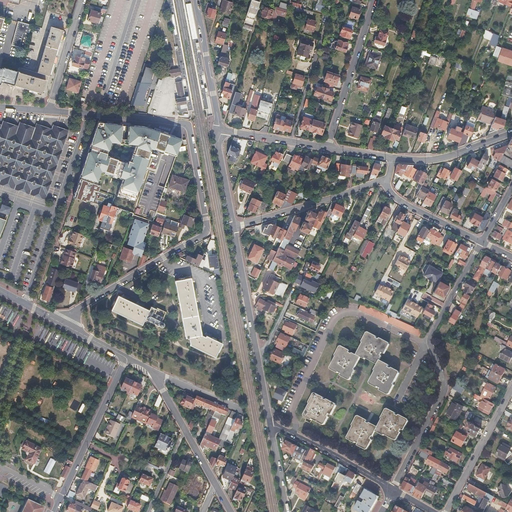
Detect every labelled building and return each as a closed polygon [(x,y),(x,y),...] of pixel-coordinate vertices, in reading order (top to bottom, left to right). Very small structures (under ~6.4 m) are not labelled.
[(232,3),(222,0),(219,10),(229,13),(232,3)] [(255,0),(250,0),(242,28),(247,29),(249,25),(252,26),(260,1),(255,0)] [(323,11),(325,5),(321,4),(321,0),(317,0),(315,9),(323,11)] [(471,0),(469,7),(467,13),(466,15),(476,18),(479,11),(474,9),(477,0),(481,2),(481,0),(471,0)] [(208,2),(207,2),(203,13),(206,14),(205,16),(212,18),(215,10),(213,9),(214,7),(211,6),(211,8),(208,7),(209,4),(208,4),(208,2)] [(101,9),(94,6),(93,11),(91,10),(90,15),(88,20),(97,23),(101,9)] [(262,11),(261,14),(262,15),(262,17),(266,18),(270,20),(270,18),(272,19),(271,22),(274,22),(277,10),(278,7),(276,6),(274,13),(272,12),(273,10),(264,8),(263,11),(262,11)] [(361,9),(352,6),(349,16),(357,18),(359,14),(361,9)] [(316,21),(308,19),(305,28),(313,31),(315,26),(316,21)] [(31,25),(18,22),(17,25),(11,45),(24,49),(25,45),(31,25)] [(36,68),(50,72),(53,64),(59,40),(62,31),(50,27),(49,33),(46,32),(36,68)] [(352,30),(342,27),(339,34),(349,38),(351,34),(352,30)] [(377,36),(375,36),(373,39),(372,42),(383,46),(387,31),(379,29),(377,36)] [(487,29),(485,29),(483,36),(491,39),(490,42),(497,45),(501,35),(487,29)] [(226,33),(218,31),(215,41),(223,44),(226,33)] [(82,34),(79,45),(89,48),(92,37),(82,34)] [(313,43),(302,40),(298,54),(308,57),(309,53),(310,49),(311,50),(313,43)] [(346,47),(347,43),(337,40),(337,41),(335,40),(334,41),(331,43),(330,42),(329,47),(334,49),(335,48),(345,51),(346,47)] [(371,52),(369,52),(367,58),(365,65),(375,69),(380,55),(380,56),(381,52),(372,49),(371,52)] [(511,51),(504,49),(500,61),(511,64),(511,51)] [(85,58),(75,55),(74,60),(73,59),(73,62),(72,65),(82,68),(82,67),(87,69),(91,58),(85,57),(85,58)] [(229,59),(219,56),(217,63),(227,66),(229,59)] [(437,58),(430,56),(427,63),(434,65),(437,58)] [(414,70),(419,71),(422,62),(418,60),(414,70)] [(145,63),(131,105),(144,106),(156,67),(145,63)] [(49,76),(35,72),(19,67),(13,85),(24,88),(33,91),(37,92),(41,93),(42,91),(44,92),(49,76)] [(50,72),(36,68),(35,72),(49,76),(50,72)] [(0,82),(3,83),(5,83),(8,84),(13,86),(13,85),(17,73),(4,70),(3,71),(1,70),(1,72),(0,71),(0,82)] [(338,75),(326,71),(323,81),(326,81),(324,85),(326,85),(332,87),(333,84),(335,85),(337,80),(338,75)] [(227,73),(220,95),(223,95),(222,97),(230,99),(234,85),(229,83),(231,74),(227,73)] [(304,76),(295,73),(291,88),(296,89),(297,86),(301,87),(303,79),(304,76)] [(369,80),(360,77),(358,82),(357,88),(359,89),(358,91),(365,93),(369,80)] [(82,82),(69,78),(67,83),(66,89),(78,92),(82,82)] [(183,89),(181,81),(174,82),(176,88),(177,96),(178,98),(174,99),(175,105),(175,106),(179,105),(180,109),(187,108),(186,100),(185,97),(183,89)] [(315,87),(316,87),(315,91),(313,95),(318,96),(317,97),(322,99),(325,88),(322,87),(323,84),(317,83),(315,87)] [(326,85),(325,88),(322,99),(325,100),(325,98),(330,99),(331,96),(332,93),(332,94),(334,88),(332,87),(326,85)] [(511,87),(505,85),(502,94),(509,96),(511,97),(511,87)] [(240,92),(235,90),(228,112),(236,114),(243,117),(245,109),(244,108),(236,106),(240,92)] [(254,109),(251,108),(248,119),(251,120),(254,121),(257,110),(260,99),(261,96),(258,95),(254,109)] [(272,103),(260,99),(257,110),(263,112),(268,114),(272,103)] [(501,118),(494,116),(492,123),(489,131),(489,132),(503,127),(504,125),(510,107),(505,106),(501,118)] [(496,112),(483,107),(479,119),(492,123),(494,116),(496,112)] [(280,115),(277,114),(272,128),(277,129),(281,130),(284,121),(279,119),(280,115)] [(303,117),(302,117),(299,127),(304,129),(309,130),(312,119),(313,117),(304,114),(303,117)] [(293,118),(286,115),(282,129),(286,131),(289,132),(293,118)] [(380,119),(374,116),(369,130),(372,131),(376,132),(380,119)] [(446,122),(436,118),(434,126),(439,128),(444,130),(447,123),(446,122)] [(324,123),(312,119),(309,130),(314,132),(320,134),(324,123)] [(49,188),(50,187),(50,186),(54,172),(55,171),(55,170),(60,157),(60,156),(60,155),(65,142),(65,141),(68,131),(64,129),(57,127),(53,125),(51,129),(48,128),(47,128),(41,125),(40,125),(39,125),(36,124),(35,127),(32,127),(31,126),(30,126),(25,124),(24,124),(23,123),(20,122),(18,126),(15,125),(14,125),(11,124),(8,123),(7,122),(6,122),(3,121),(1,125),(0,124),(0,185),(2,186),(3,186),(4,186),(6,187),(9,188),(10,189),(11,189),(17,191),(18,191),(26,194),(27,194),(33,196),(34,197),(35,197),(40,199),(42,199),(43,200),(45,200),(49,188)] [(350,126),(351,127),(349,131),(348,135),(357,138),(362,125),(351,121),(350,126)] [(84,164),(85,164),(84,166),(84,168),(83,168),(79,179),(95,184),(100,171),(103,171),(103,172),(107,174),(119,177),(122,178),(116,194),(134,200),(145,168),(152,148),(175,156),(179,147),(181,139),(170,135),(167,134),(167,132),(154,128),(153,129),(148,128),(143,126),(127,125),(127,126),(122,126),(122,124),(105,123),(104,124),(99,123),(97,128),(96,128),(95,129),(96,129),(96,132),(95,133),(94,133),(84,164)] [(405,124),(404,127),(401,135),(406,136),(406,135),(410,136),(413,138),(417,128),(405,124)] [(455,128),(451,127),(447,137),(453,139),(458,141),(462,131),(460,130),(461,126),(456,124),(455,128)] [(470,125),(468,124),(459,147),(466,144),(469,135),(472,136),(475,127),(470,125)] [(392,129),(383,126),(381,134),(384,135),(383,138),(386,139),(388,139),(392,129)] [(400,132),(392,129),(388,139),(390,140),(392,141),(393,138),(397,140),(400,132)] [(427,135),(419,132),(417,140),(420,141),(424,143),(427,135)] [(235,147),(230,145),(227,154),(230,155),(228,160),(234,163),(240,149),(235,147)] [(493,148),(491,149),(491,155),(493,155),(493,157),(499,161),(502,155),(507,145),(494,150),(493,148)] [(271,154),(273,155),(271,160),(274,161),(271,167),(271,168),(275,169),(282,154),(280,153),(278,152),(278,153),(275,152),(276,150),(274,149),(271,154)] [(261,154),(255,151),(250,163),(261,168),(260,169),(261,169),(260,173),(262,174),(267,164),(264,163),(266,156),(261,154)] [(289,155),(286,153),(282,160),(289,163),(292,156),(289,155)] [(488,156),(483,153),(478,162),(476,167),(478,168),(481,163),(484,165),(485,163),(484,162),(488,156)] [(293,154),(292,156),(289,163),(286,171),(294,175),(298,168),(299,165),(302,158),(298,156),(293,154)] [(309,156),(305,154),(300,165),(299,165),(298,168),(302,170),(303,167),(307,169),(311,162),(313,157),(309,156)] [(313,157),(311,162),(326,168),(330,159),(321,155),(320,156),(319,158),(314,156),(313,157)] [(499,161),(498,161),(511,168),(511,160),(502,155),(499,161)] [(478,162),(471,158),(467,166),(474,170),(476,167),(478,162)] [(382,161),(374,160),(367,181),(373,179),(374,175),(375,175),(379,165),(380,165),(382,161)] [(344,164),(339,163),(338,174),(336,174),(336,177),(337,178),(342,178),(343,177),(344,175),(348,175),(349,164),(344,164)] [(357,164),(352,163),(350,176),(364,177),(366,172),(366,166),(362,166),(357,165),(357,164)] [(398,163),(396,165),(394,172),(400,176),(406,164),(398,163)] [(412,164),(406,164),(400,176),(397,182),(395,186),(399,188),(404,178),(407,180),(408,177),(411,179),(416,169),(413,168),(411,167),(412,164)] [(442,170),(439,168),(436,175),(440,177),(440,176),(445,178),(449,170),(446,169),(443,167),(442,170)] [(460,171),(454,167),(449,176),(456,180),(460,171)] [(418,170),(416,169),(411,179),(416,181),(422,171),(420,170),(419,169),(418,170)] [(494,172),(495,172),(493,176),(501,180),(505,174),(496,169),(494,172)] [(423,171),(422,171),(416,181),(418,182),(416,188),(419,189),(423,182),(427,175),(424,173),(425,172),(423,171)] [(188,181),(173,176),(169,187),(184,192),(188,181)] [(95,184),(79,179),(73,196),(93,203),(94,200),(102,203),(103,198),(98,196),(97,198),(94,197),(98,186),(95,184)] [(255,184),(243,179),(239,189),(250,194),(255,184)] [(489,182),(490,182),(487,188),(495,192),(499,183),(491,179),(489,182)] [(331,182),(331,183),(327,190),(332,192),(336,184),(331,182)] [(423,182),(419,189),(416,195),(424,199),(428,190),(424,188),(426,184),(423,182)] [(476,184),(474,188),(481,192),(483,188),(477,184),(476,184)] [(486,191),(491,194),(482,210),(486,212),(495,195),(496,193),(495,192),(487,188),(485,186),(483,188),(481,192),(480,195),(483,196),(486,191)] [(450,190),(447,188),(437,207),(440,209),(445,200),(450,191),(450,190)] [(460,196),(457,201),(449,216),(458,221),(461,216),(456,213),(458,210),(469,190),(464,188),(460,196)] [(288,189),(285,194),(280,205),(279,208),(291,205),(296,193),(288,189)] [(285,194),(277,190),(271,201),(280,205),(285,194)] [(433,192),(429,190),(428,190),(424,199),(423,201),(430,205),(435,195),(433,194),(433,192)] [(483,196),(480,195),(466,220),(469,222),(474,213),(483,196)] [(268,203),(261,200),(258,207),(264,210),(268,203)] [(451,204),(445,200),(440,209),(440,210),(447,214),(451,206),(450,206),(451,204)] [(330,202),(327,210),(330,211),(330,212),(331,213),(330,215),(331,218),(334,219),(336,218),(338,215),(339,216),(343,207),(335,203),(334,204),(330,202)] [(258,207),(249,203),(246,209),(255,213),(258,207)] [(0,234),(11,208),(2,204),(0,209),(0,212),(6,215),(4,220),(0,218),(0,234)] [(110,206),(110,205),(107,204),(106,207),(103,206),(98,220),(99,221),(98,222),(100,223),(99,228),(108,231),(111,224),(110,224),(114,211),(116,212),(117,208),(110,206)] [(368,204),(359,222),(353,235),(361,239),(366,229),(360,226),(364,218),(365,218),(371,206),(368,204)] [(390,209),(384,206),(379,215),(383,217),(380,222),(384,224),(389,214),(387,213),(390,209)] [(321,212),(319,211),(314,221),(319,223),(325,211),(322,209),(321,212)] [(305,222),(303,221),(299,229),(307,233),(316,214),(308,210),(304,218),(306,219),(305,222)] [(397,216),(396,215),(393,221),(395,222),(391,230),(396,232),(402,222),(405,215),(400,212),(397,216)] [(482,217),(474,213),(469,222),(477,226),(482,217)] [(488,214),(485,213),(477,228),(482,230),(489,217),(487,217),(488,214)] [(193,218),(184,214),(181,223),(179,222),(179,223),(178,226),(183,228),(184,224),(190,226),(193,218)] [(281,241),(278,246),(276,252),(272,260),(275,262),(289,268),(290,269),(299,251),(292,247),(291,248),(285,245),(293,230),(294,230),(299,218),(293,215),(286,231),(282,240),(281,241)] [(158,225),(163,226),(164,222),(165,220),(157,217),(155,223),(152,222),(149,233),(156,236),(159,227),(157,226),(158,225)] [(133,246),(132,250),(133,251),(132,254),(140,257),(141,254),(145,243),(142,242),(148,224),(134,219),(128,237),(129,238),(127,244),(133,246)] [(511,222),(511,221),(506,219),(503,225),(505,227),(508,229),(509,228),(511,222)] [(359,222),(355,220),(348,233),(347,232),(345,237),(350,240),(353,235),(359,222)] [(179,223),(173,221),(172,225),(164,222),(163,226),(161,232),(174,237),(178,226),(179,223)] [(265,221),(261,223),(252,242),(265,248),(271,235),(272,235),(271,238),(274,240),(275,237),(279,228),(265,221)] [(410,226),(402,222),(396,232),(404,237),(410,226)] [(430,228),(429,230),(423,241),(428,244),(430,242),(434,244),(435,243),(439,235),(440,233),(437,232),(439,229),(433,226),(431,228),(430,228)] [(496,231),(495,231),(493,236),(500,239),(502,235),(504,236),(508,230),(508,229),(505,227),(503,230),(499,228),(500,227),(498,226),(497,227),(498,228),(496,231)] [(429,230),(422,227),(417,236),(423,239),(421,241),(420,241),(418,246),(420,247),(423,241),(429,230)] [(286,231),(279,228),(275,237),(282,240),(286,231)] [(511,232),(508,230),(504,236),(503,238),(511,243),(511,232)] [(83,234),(74,231),(71,239),(70,238),(68,243),(79,247),(83,234)] [(443,237),(439,235),(435,243),(438,245),(443,237)] [(103,241),(98,240),(94,252),(99,254),(103,241)] [(455,244),(448,240),(443,248),(450,252),(455,244)] [(365,248),(363,246),(360,252),(362,253),(361,256),(364,257),(366,255),(367,256),(373,244),(368,241),(365,248)] [(262,248),(253,244),(246,258),(255,262),(262,248)] [(466,247),(460,244),(455,251),(459,253),(458,255),(464,258),(467,253),(468,253),(469,250),(470,248),(468,247),(466,247)] [(132,250),(123,247),(119,259),(125,260),(131,262),(132,254),(133,251),(132,250)] [(76,252),(65,248),(60,264),(72,268),(75,258),(74,258),(76,252)] [(272,260),(276,252),(269,249),(265,257),(272,260)] [(146,256),(141,254),(140,257),(137,267),(144,263),(146,256)] [(403,256),(399,254),(394,264),(405,270),(410,260),(407,258),(403,256)] [(215,272),(219,274),(216,255),(208,257),(210,269),(215,269),(215,272)] [(188,256),(186,261),(199,266),(201,260),(197,258),(196,260),(188,256)] [(492,259),(486,256),(480,267),(476,275),(475,275),(473,279),(479,282),(481,278),(486,269),(491,261),(492,259)] [(309,267),(311,264),(306,261),(304,265),(303,269),(305,270),(302,276),(303,276),(304,272),(306,273),(307,271),(309,267)] [(318,264),(312,261),(311,264),(309,267),(317,272),(320,267),(317,266),(318,264)] [(495,263),(491,261),(486,269),(484,272),(486,273),(487,270),(490,272),(495,263)] [(502,266),(496,263),(492,272),(497,275),(502,266)] [(105,268),(96,264),(94,271),(92,270),(89,279),(94,281),(94,280),(100,282),(105,268)] [(443,273),(429,265),(423,276),(437,283),(443,273)] [(511,271),(502,266),(497,275),(507,279),(511,271)] [(253,267),(250,274),(256,277),(259,270),(253,267)] [(48,286),(54,288),(55,287),(54,286),(60,271),(52,268),(46,284),(48,284),(48,286)] [(294,281),(295,281),(295,283),(294,285),(302,289),(306,280),(304,279),(304,277),(302,276),(301,278),(297,275),(294,281)] [(65,278),(62,287),(75,291),(78,283),(65,278)] [(191,278),(175,281),(185,338),(188,338),(190,344),(189,345),(214,357),(221,343),(211,338),(208,337),(207,336),(206,336),(205,337),(201,335),(200,329),(199,327),(199,325),(196,309),(196,307),(195,305),(193,289),(192,287),(192,285),(191,278)] [(272,293),(273,292),(277,294),(282,283),(280,282),(277,283),(267,278),(262,288),(266,290),(272,293)] [(449,287),(439,281),(433,293),(443,298),(449,287)] [(468,281),(465,286),(467,287),(464,292),(469,295),(470,293),(472,294),(477,286),(474,284),(474,283),(472,282),(471,283),(468,281)] [(497,283),(494,281),(489,290),(493,292),(497,283)] [(286,284),(282,283),(277,294),(280,296),(286,284)] [(382,286),(379,284),(374,293),(389,300),(394,291),(390,289),(390,288),(387,286),(386,287),(383,285),(382,286)] [(54,288),(48,286),(47,287),(45,286),(41,299),(48,301),(52,289),(54,289),(54,288)] [(308,298),(300,294),(298,298),(295,302),(304,307),(308,298)] [(471,296),(466,294),(461,302),(462,302),(460,306),(461,307),(461,308),(464,310),(471,296)] [(124,299),(117,295),(110,310),(142,325),(145,319),(162,327),(163,327),(164,325),(163,323),(161,322),(166,312),(157,308),(156,309),(151,307),(149,310),(143,308),(141,306),(139,306),(128,301),(126,299),(124,299)] [(255,304),(256,308),(261,310),(262,308),(272,313),(275,306),(274,305),(270,304),(271,301),(268,299),(267,302),(259,298),(255,304)] [(422,307),(407,299),(402,309),(417,317),(422,307)] [(431,304),(428,302),(422,312),(425,314),(423,317),(429,320),(434,311),(433,311),(434,309),(431,308),(432,306),(431,305),(431,304)] [(360,306),(358,310),(388,323),(397,327),(419,336),(420,333),(421,331),(391,317),(360,304),(360,306)] [(296,315),(299,317),(298,319),(303,322),(305,319),(309,321),(306,327),(315,332),(320,323),(317,321),(318,319),(306,313),(307,311),(300,308),(298,311),(296,315)] [(386,309),(384,313),(392,316),(395,317),(397,314),(386,309)] [(462,313),(457,310),(450,322),(455,325),(462,313)] [(496,313),(492,311),(487,321),(491,323),(496,313)] [(291,324),(286,322),(285,325),(283,329),(287,331),(286,332),(292,335),(294,332),(296,332),(297,329),(295,328),(297,325),(292,322),(291,324)] [(389,343),(380,338),(379,340),(379,339),(376,338),(377,337),(369,332),(367,333),(362,343),(363,343),(356,356),(352,353),(352,355),(349,353),(350,351),(342,347),(340,347),(335,357),(336,357),(330,368),(331,369),(331,370),(338,374),(339,373),(340,373),(342,374),(341,376),(349,381),(351,380),(356,371),(355,370),(361,358),(365,360),(366,359),(368,360),(377,365),(378,366),(375,371),(376,372),(370,383),(371,385),(378,389),(378,388),(382,389),(381,391),(389,395),(391,395),(395,386),(395,385),(400,375),(399,372),(392,368),(391,370),(389,368),(390,366),(380,361),(382,357),(381,356),(382,353),(383,354),(384,355),(390,345),(389,343)] [(278,339),(277,338),(275,342),(285,347),(290,337),(281,333),(280,336),(278,339)] [(500,348),(504,351),(500,358),(509,363),(511,357),(511,352),(511,351),(511,349),(506,347),(502,344),(500,348)] [(292,357),(275,348),(273,354),(270,359),(287,367),(292,357)] [(505,370),(496,365),(493,371),(502,377),(505,372),(504,372),(505,370)] [(502,377),(493,371),(489,379),(498,384),(499,381),(500,381),(502,377)] [(120,388),(129,392),(134,382),(125,378),(120,388)] [(134,382),(129,392),(137,396),(142,386),(134,382)] [(496,388),(488,383),(481,397),(489,401),(490,399),(491,399),(496,388)] [(286,393),(277,389),(273,398),(282,402),(286,393)] [(314,392),(312,393),(307,402),(308,403),(303,414),(304,416),(306,417),(311,420),(312,419),(322,424),(324,424),(328,416),(327,416),(328,413),(331,414),(335,406),(334,403),(325,398),(324,400),(322,399),(321,398),(322,396),(318,394),(314,392)] [(196,395),(195,398),(194,400),(191,408),(193,410),(197,403),(203,405),(206,399),(196,395)] [(191,408),(194,400),(187,396),(185,400),(183,399),(181,404),(185,406),(185,405),(191,408)] [(481,400),(483,401),(479,409),(488,414),(494,404),(489,401),(481,397),(480,397),(478,400),(481,402),(481,400)] [(218,405),(206,399),(203,405),(212,410),(210,413),(208,414),(204,423),(209,425),(218,405)] [(463,407),(454,402),(447,415),(456,420),(463,407)] [(144,409),(136,405),(133,413),(131,416),(146,423),(151,413),(152,411),(144,407),(144,409)] [(228,409),(218,405),(209,425),(199,445),(203,452),(206,446),(215,450),(220,440),(210,436),(216,422),(217,423),(221,413),(225,415),(228,409)] [(397,413),(396,413),(389,409),(386,409),(381,419),(383,420),(378,428),(377,427),(366,421),(367,420),(359,415),(356,416),(351,426),(352,426),(347,437),(347,439),(356,443),(357,442),(358,443),(360,444),(358,446),(365,450),(366,450),(369,449),(374,440),(372,440),(376,432),(384,436),(385,436),(386,435),(396,440),(398,440),(402,433),(400,432),(402,429),(404,431),(409,422),(409,420),(400,415),(399,416),(396,415),(397,413)] [(238,413),(232,411),(229,418),(228,417),(219,437),(222,439),(219,445),(222,447),(226,438),(230,429),(231,427),(238,413)] [(157,416),(151,413),(146,423),(145,425),(151,428),(152,427),(158,430),(162,420),(157,418),(157,416)] [(240,414),(238,413),(231,427),(238,430),(239,428),(240,428),(243,423),(239,422),(240,420),(239,420),(242,415),(240,414)] [(440,418),(438,417),(430,431),(433,432),(440,418)] [(121,424),(111,419),(108,426),(105,433),(115,437),(121,424)] [(469,422),(466,428),(469,429),(468,432),(477,437),(481,429),(469,422)] [(454,430),(457,432),(452,441),(462,447),(469,433),(461,429),(459,428),(456,426),(454,430)] [(171,439),(160,434),(154,446),(166,451),(167,448),(170,449),(172,444),(169,443),(171,439)] [(26,442),(24,441),(21,446),(23,447),(22,449),(26,450),(30,452),(26,459),(28,460),(27,462),(32,464),(33,462),(34,463),(41,449),(26,441),(26,442)] [(296,447),(286,442),(283,449),(293,454),(296,447)] [(503,446),(502,445),(497,454),(506,459),(511,450),(507,448),(509,446),(504,443),(503,446)] [(445,453),(447,453),(445,455),(457,462),(459,457),(460,458),(462,454),(459,453),(460,450),(451,445),(448,451),(446,451),(445,453)] [(296,447),(293,454),(293,455),(305,461),(309,453),(311,449),(309,449),(307,452),(296,447)] [(422,447),(420,450),(429,455),(431,456),(433,453),(422,447)] [(309,453),(305,461),(302,468),(311,472),(315,465),(309,462),(313,455),(309,453)] [(217,460),(215,464),(219,465),(220,464),(223,466),(226,461),(224,460),(225,458),(219,455),(217,460)] [(431,456),(429,459),(427,463),(437,469),(441,461),(431,456)] [(98,460),(90,457),(88,462),(85,468),(86,468),(91,470),(93,471),(98,460)] [(187,463),(182,460),(178,468),(187,472),(191,462),(188,460),(187,463)] [(159,466),(148,461),(146,464),(151,467),(157,470),(158,468),(159,466)] [(450,466),(441,461),(437,469),(435,473),(440,476),(442,471),(446,474),(450,466)] [(235,472),(237,467),(231,464),(230,467),(227,466),(223,477),(231,481),(235,472)] [(326,466),(325,469),(322,474),(325,476),(324,479),(328,482),(330,478),(336,468),(332,467),(333,465),(331,464),(330,465),(328,464),(326,466)] [(491,469),(483,464),(477,476),(485,480),(491,469)] [(250,466),(247,465),(241,479),(248,482),(252,473),(248,471),(250,466)] [(68,467),(65,466),(61,476),(65,479),(68,473),(70,468),(68,467)] [(91,470),(86,468),(81,479),(87,481),(91,470)] [(347,477),(340,474),(332,487),(336,489),(339,484),(342,486),(344,482),(350,472),(350,471),(347,477)] [(238,473),(235,472),(231,481),(228,487),(235,490),(239,481),(235,479),(238,473)] [(357,475),(350,472),(344,482),(347,483),(348,482),(352,484),(357,475)] [(152,479),(142,474),(138,481),(149,486),(152,479)] [(416,481),(407,476),(401,487),(410,492),(416,481)] [(128,482),(121,478),(120,481),(119,484),(117,483),(113,491),(118,493),(119,489),(124,491),(128,482)] [(96,486),(82,480),(80,486),(79,486),(78,486),(77,487),(77,489),(77,490),(78,490),(76,495),(83,498),(88,489),(94,491),(96,486)] [(423,482),(421,480),(413,494),(421,499),(424,493),(429,484),(425,482),(424,485),(422,484),(423,482)] [(293,488),(297,490),(295,493),(301,496),(300,499),(305,501),(310,493),(309,492),(311,489),(296,481),(293,488)] [(174,485),(169,483),(162,499),(170,503),(178,487),(174,485)] [(202,487),(193,483),(187,498),(195,502),(202,487)] [(438,489),(429,484),(424,493),(433,498),(438,489)] [(470,484),(467,489),(480,496),(477,502),(475,505),(479,508),(485,498),(487,493),(470,484)] [(500,487),(498,487),(501,496),(504,498),(509,496),(511,490),(509,489),(508,484),(505,485),(502,484),(500,487)] [(363,503),(359,501),(354,509),(359,511),(370,511),(378,499),(377,495),(362,486),(358,493),(362,496),(361,498),(365,500),(363,503)] [(244,491),(237,488),(233,497),(240,500),(244,491)] [(462,498),(466,500),(475,505),(477,502),(464,495),(462,498)] [(503,511),(504,511),(501,509),(499,511),(482,511),(483,511),(489,500),(485,498),(479,508),(478,510),(476,511),(503,511)] [(41,511),(44,507),(29,500),(23,511),(41,511)] [(140,505),(130,500),(129,503),(127,507),(137,511),(140,505)] [(466,500),(464,503),(478,510),(479,508),(475,505),(466,500)] [(89,507),(77,501),(75,504),(77,505),(76,506),(82,508),(82,510),(86,511),(89,507)] [(100,504),(93,501),(90,507),(97,511),(100,504)] [(120,511),(122,507),(111,502),(109,507),(107,511),(108,511),(120,511)] [(75,505),(71,503),(68,507),(66,511),(67,511),(73,511),(75,508),(74,507),(75,505)]
